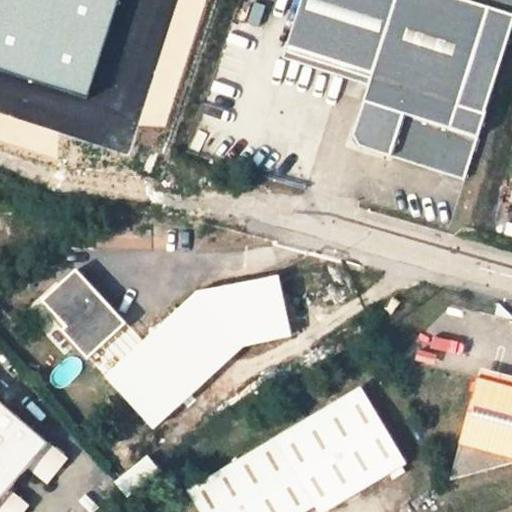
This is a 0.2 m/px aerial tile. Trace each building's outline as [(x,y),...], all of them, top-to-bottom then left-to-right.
[(118,0),(0,0),(0,67),(89,95),(118,0)] [(505,1),(503,0),(282,0),(272,32),(358,60),(339,117),(345,129),(387,143),(395,139),(406,143),(404,149),(452,164),(505,1)] [(511,188),(511,132),(498,185),(511,188)] [(395,139),(387,143),(404,149),(406,143),(395,139)] [(124,326),(76,271),(41,301),(65,327),(61,331),(86,360),(124,326)] [(154,429),(243,346),(289,337),(278,276),(196,291),(105,376),(154,429)] [(511,460),(511,387),(472,377),(470,382),(446,479),(511,460)] [(299,511),(383,458),(337,384),(252,436),(166,490),(179,511),(277,511),(293,502),(299,511)] [(0,499),(8,490),(0,483),(0,459),(7,451),(26,467),(46,442),(27,427),(0,404),(0,499)]
